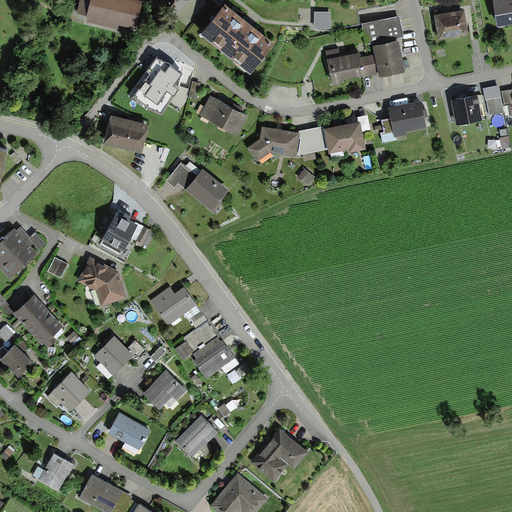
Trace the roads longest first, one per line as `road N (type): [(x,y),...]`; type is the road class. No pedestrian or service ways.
road 1 (residential): [(61,145),(109,167),(148,203),(289,386),(191,500),(73,440),(0,388)]
road 2 (residential): [(430,85),(298,113),(261,106),(168,34),(188,0)]
